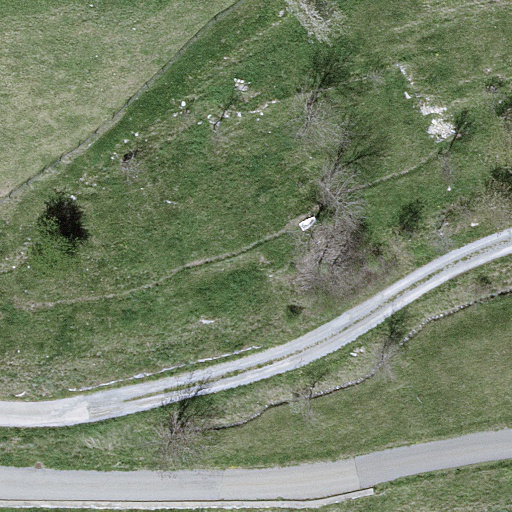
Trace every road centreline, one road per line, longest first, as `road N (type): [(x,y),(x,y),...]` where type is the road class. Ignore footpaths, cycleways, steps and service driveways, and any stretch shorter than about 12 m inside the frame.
road 1 (track): [(0,411),(68,411),(237,379),(361,326),(439,271),(511,242)]
road 2 (unclassified): [(511,443),(298,481),(0,482)]
